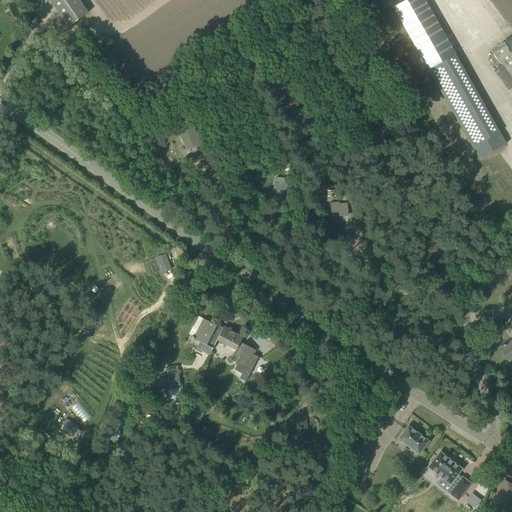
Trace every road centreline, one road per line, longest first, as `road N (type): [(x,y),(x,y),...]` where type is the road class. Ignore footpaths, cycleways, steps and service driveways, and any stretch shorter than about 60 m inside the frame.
road 1 (unclassified): [(491,443),(0,103)]
road 2 (unclassified): [(491,443),(494,424),(467,334),(467,287),(478,256),(511,219)]
